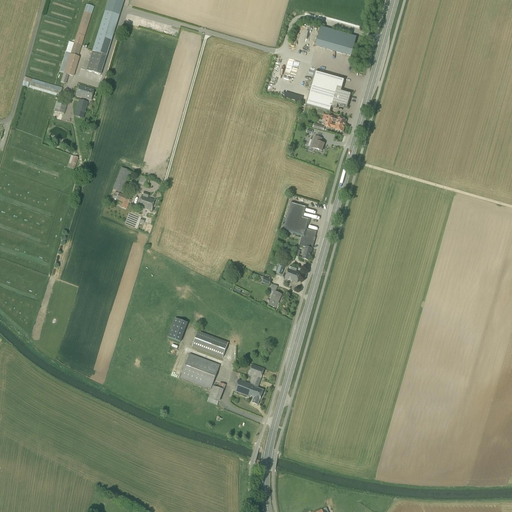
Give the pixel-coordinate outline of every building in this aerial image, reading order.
[(100,75),(123,0),(107,0),(86,70),(100,75)] [(83,3),(72,51),(80,53),(91,5),(83,3)] [(315,46),(351,57),(356,37),(320,27),(315,46)] [(65,53),(59,72),(64,74),(74,77),(80,58),(70,55),(70,54),(69,54),(65,53)] [(347,108),(351,95),(341,92),(344,81),(316,72),(306,106),(330,113),(331,108),(336,109),(337,105),(347,108)] [(31,79),(29,88),(31,89),(57,96),(58,94),(60,95),(62,88),(31,79)] [(91,100),(94,90),(79,86),(76,96),(91,100)] [(64,114),(68,102),(57,99),(54,111),(64,114)] [(84,113),(87,103),(79,100),(76,111),(84,113)] [(340,125),(345,127),(346,121),(337,118),(337,120),(333,119),(334,118),(327,116),(326,121),(332,123),(332,122),(336,123),(340,124),(340,123),(341,123),(341,124),(340,125)] [(332,123),(326,121),(326,122),(317,119),(317,121),(325,123),(325,127),(330,128),(334,129),(334,130),(343,132),(345,127),(340,125),(341,124),(341,123),(340,123),(340,124),(336,123),(332,122),(332,123)] [(322,151),(324,144),(320,143),(321,139),(315,137),(312,148),(322,151)] [(75,169),(78,158),(71,155),(67,167),(75,169)] [(130,177),(132,172),(121,168),(112,189),(122,193),(128,176),(130,177)] [(147,188),(150,179),(141,176),(138,184),(147,188)] [(130,203),(131,201),(130,200),(130,198),(115,192),(113,198),(124,202),(122,207),(126,209),(129,202),(130,203)] [(147,198),(148,194),(144,193),(143,197),(141,196),(138,207),(151,211),(154,200),(147,198)] [(308,261),(312,249),(316,232),(306,230),(308,221),(302,219),(305,207),(290,203),(283,232),(302,237),(301,240),(304,241),(302,247),(306,248),(303,260),(308,261)] [(286,266),(290,255),(285,253),(281,264),(286,266)] [(281,276),(284,268),(279,266),(276,274),(281,276)] [(298,268),(292,266),(291,268),(290,267),(289,269),(285,279),(297,284),(301,274),(296,272),(298,268)] [(264,278),(260,276),(259,278),(263,279),(261,283),(269,286),(271,281),(264,278)] [(276,309),(282,295),(275,292),(278,287),(273,285),(270,291),(274,292),(268,305),(276,309)] [(179,341),(185,322),(173,318),(167,337),(179,341)] [(223,358),(228,343),(198,332),(193,347),(223,358)] [(211,389),(220,366),(190,354),(181,378),(211,389)] [(161,367),(171,370),(173,365),(163,361),(161,367)] [(261,379),(265,369),(252,365),(248,374),(253,376),(250,384),(239,380),(234,392),(251,398),(251,397),(254,398),(252,403),(258,405),(263,391),(255,387),(258,378),(261,379)] [(147,376),(170,384),(172,377),(150,369),(147,376)] [(176,389),(195,396),(198,388),(179,381),(176,389)] [(193,400),(191,408),(197,410),(200,403),(193,400)]
